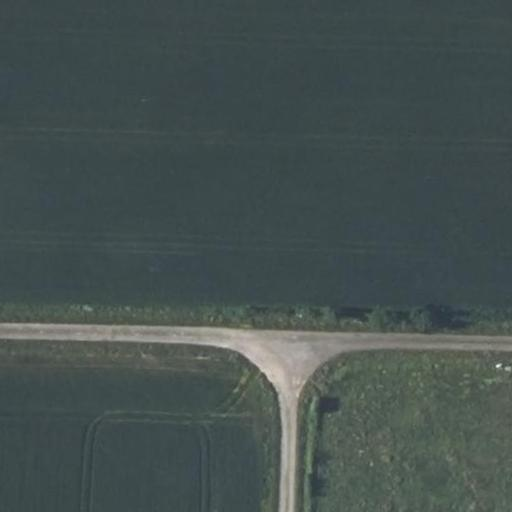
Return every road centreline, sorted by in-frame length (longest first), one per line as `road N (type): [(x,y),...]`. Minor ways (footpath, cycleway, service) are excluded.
road 1 (unclassified): [(0,333),(291,340)]
road 2 (unclassified): [(291,340),(511,345)]
road 3 (unclassified): [(291,340),(285,511)]
